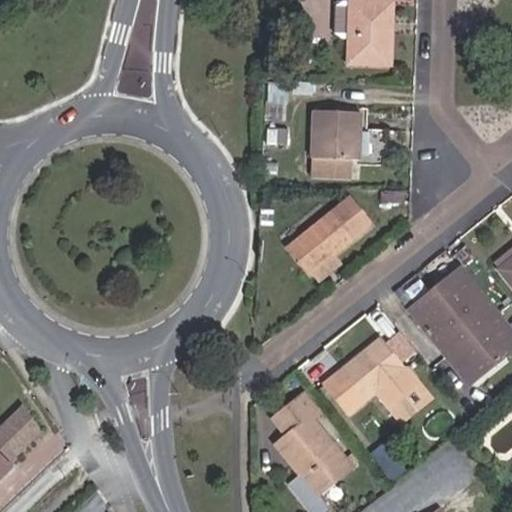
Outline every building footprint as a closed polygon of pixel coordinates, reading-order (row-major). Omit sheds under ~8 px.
[(390,64),(392,0),(350,0),(348,63),(390,64)] [(284,42),(269,42),(268,63),(283,64),(284,42)] [(361,111),(315,109),(312,158),(359,159),(361,111)] [(351,176),(351,159),(312,158),(312,175),(351,176)] [(309,272),(370,223),(349,196),(288,246),(309,272)] [(511,261),(501,270),(511,284),(511,261)] [(511,349),(511,330),(461,268),(409,310),(469,385),(511,349)] [(418,383),(405,367),(382,339),(324,385),(347,414),(377,390),(389,406),(418,383)] [(319,495),(352,467),(312,417),(320,410),(306,393),(276,418),(290,435),(276,446),(300,475),(288,484),(310,511),(328,511),(331,510),(319,495)] [(0,475),(11,466),(9,463),(40,434),(22,407),(0,429),(0,475)]
